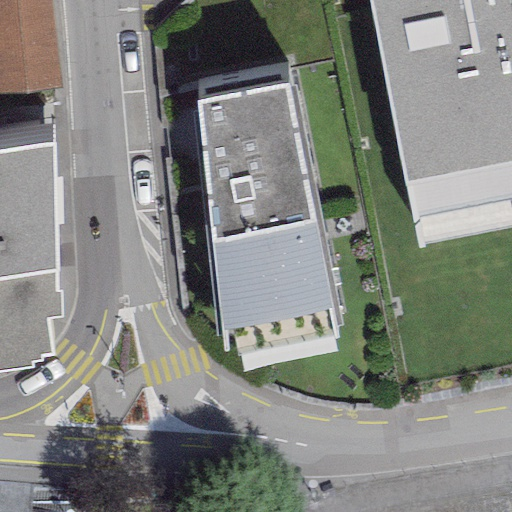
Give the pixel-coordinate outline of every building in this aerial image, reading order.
[(0,0),(0,62),(59,57),(53,0),(0,0)] [(511,0),(377,0),(419,224),(511,206),(511,0)] [(341,305),(290,50),(197,67),(221,322),(341,305)] [(0,232),(56,225),(54,102),(0,107),(0,232)] [(55,254),(56,225),(0,232),(0,330),(31,325),(31,322),(41,321),(41,316),(50,314),(47,280),(61,277),(60,253),(55,254)]
